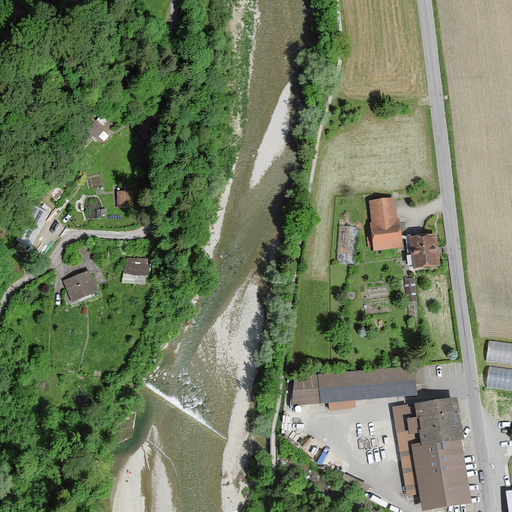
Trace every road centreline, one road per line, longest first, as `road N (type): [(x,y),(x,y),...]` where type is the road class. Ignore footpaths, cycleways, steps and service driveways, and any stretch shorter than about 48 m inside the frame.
road 1 (tertiary): [(489,511),(423,0)]
road 2 (unclassified): [(0,312),(68,237),(150,230),(172,0)]
